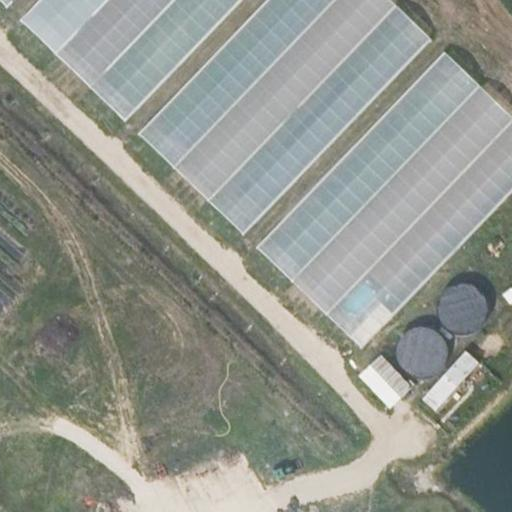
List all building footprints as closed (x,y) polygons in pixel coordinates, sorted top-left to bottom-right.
[(241,0),(41,0),(20,22),(123,121),(241,0)] [(430,40),(389,0),(268,0),(138,134),(241,234),(430,40)] [(511,189),(511,117),(445,53),(256,247),(359,347),(511,189)] [(488,316),(489,307),(488,298),(483,290),(476,284),(468,281),(459,281),(450,284),(443,290),(438,297),(436,305),(437,314),(440,322),(446,328),(453,332),(461,334),(470,333),(478,329),(484,324),(488,316)] [(446,359),(447,350),(445,341),(441,333),(434,328),(425,325),(416,324),(408,327),(401,333),(396,340),(394,348),(394,357),(398,365),(403,371),(411,376),(419,377),(428,376),(435,373),(442,367),(446,359)] [(411,389),(381,356),(359,376),(390,409),(411,389)]
